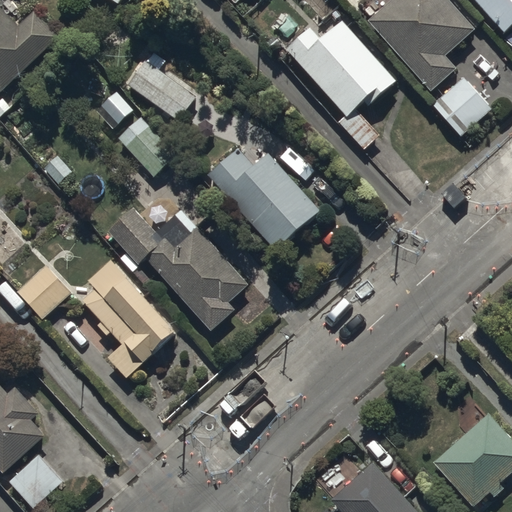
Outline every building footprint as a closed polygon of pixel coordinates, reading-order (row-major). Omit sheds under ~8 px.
[(448,0),(392,0),(369,21),(434,94),(460,71),(448,58),(477,32),(448,0)] [(511,31),(511,0),(475,0),(508,35),(511,31)] [(0,4),(0,92),(3,95),(63,40),(37,12),(21,27),(0,4)] [(399,84),(344,23),(322,42),(312,31),(289,51),(348,117),(340,124),(364,152),(382,136),(359,109),(366,102),(372,108),(399,84)] [(153,55),(131,86),(184,125),(202,100),(164,72),(168,66),(153,55)] [(492,111),(463,78),(433,105),(462,138),(492,111)] [(136,112),(121,94),(99,113),(114,130),(136,112)] [(180,159),(151,128),(129,150),(157,180),(180,159)] [(322,213),(270,155),(255,168),(239,150),(208,177),(276,254),(322,213)] [(61,156),(45,170),(61,188),(76,174),(61,156)] [(137,210),(110,233),(142,268),(150,261),(215,332),(237,312),(231,305),(251,286),(184,213),(160,235),(137,210)] [(180,333),(114,261),(92,281),(100,290),(86,303),(104,322),(99,326),(111,339),(115,334),(126,346),(109,361),(128,381),(180,333)] [(74,293),(49,266),(20,293),(45,320),(74,293)] [(0,467),(6,475),(49,437),(35,422),(44,414),(21,389),(13,396),(0,381),(0,467)] [(511,477),(511,439),(490,416),(435,466),(475,510),(491,496),(495,501),(507,491),(502,486),(511,477)] [(67,482),(42,456),(12,483),(36,510),(67,482)] [(418,511),(376,463),(319,511),(418,511)]
